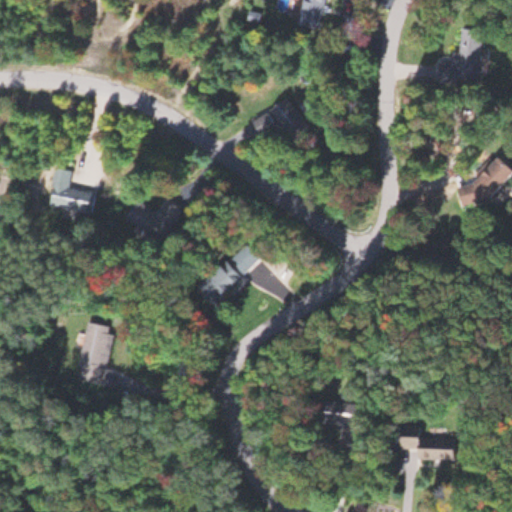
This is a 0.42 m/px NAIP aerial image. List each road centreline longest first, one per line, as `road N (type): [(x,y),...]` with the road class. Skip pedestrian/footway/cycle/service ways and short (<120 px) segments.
road 1 (residential): [(370,257),(391,213),(393,52),(410,0),(271,494),(244,434),(237,368),(246,347),(370,257)]
road 2 (residential): [(0,80),(88,84),(166,113),(370,257)]
